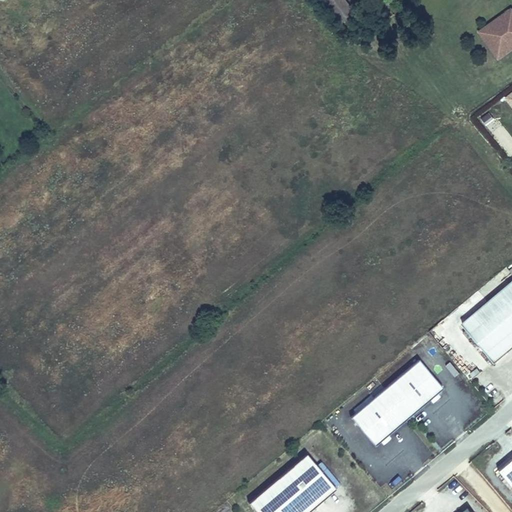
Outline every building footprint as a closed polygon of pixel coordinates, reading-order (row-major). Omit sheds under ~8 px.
[(347,0),(327,0),(346,24),(358,14),(347,0)] [(511,1),(495,14),(500,20),(494,24),(492,30),(497,36),(491,41),(498,52),(511,41),(511,1)] [(479,25),(491,41),(497,36),(492,30),(494,24),(500,20),(495,14),(479,25)] [(494,363),(511,347),(511,282),(462,324),(494,363)] [(443,388),(418,359),(351,417),(375,445),(443,388)] [(307,511),(335,489),(306,454),(248,502),(255,511),(307,511)] [(511,458),(497,471),(511,488),(511,458)]
